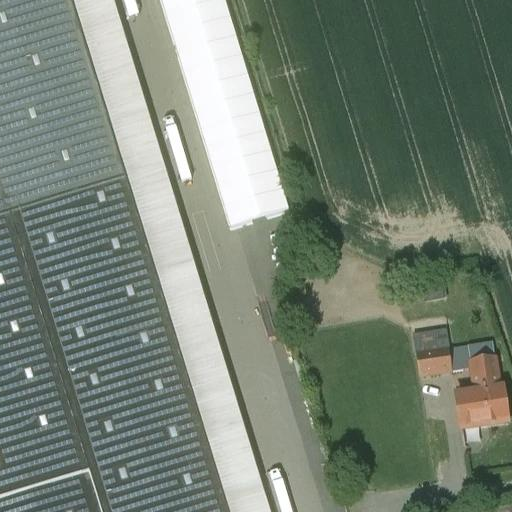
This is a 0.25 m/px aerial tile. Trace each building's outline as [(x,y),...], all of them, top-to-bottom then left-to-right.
[(0,0),(0,511),(225,511),(68,0),(0,0)] [(288,213),(223,0),(159,0),(230,232),(288,213)] [(449,353),(417,358),(420,382),(453,376),(449,353)] [(488,364),(471,367),(475,396),(492,394),(488,364)] [(475,396),(457,399),(462,433),(499,427),(495,394),(492,394),(475,396)]
